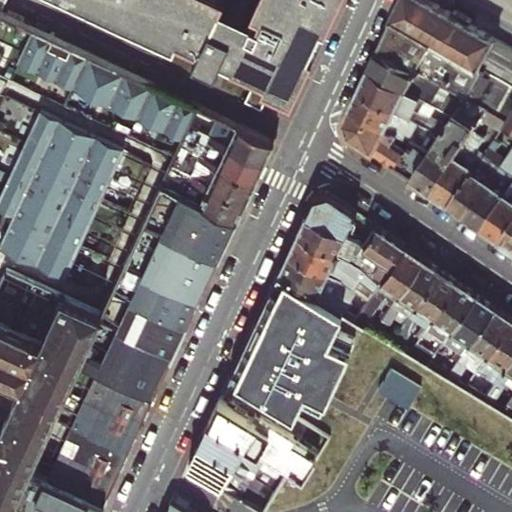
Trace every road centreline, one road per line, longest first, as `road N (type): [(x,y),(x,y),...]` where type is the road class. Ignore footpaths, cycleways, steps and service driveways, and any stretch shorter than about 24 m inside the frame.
road 1 (residential): [(307,135),(128,511)]
road 2 (unknown): [(307,135),(45,18)]
road 3 (residential): [(307,135),(511,273)]
road 4 (residential): [(370,0),(307,135)]
